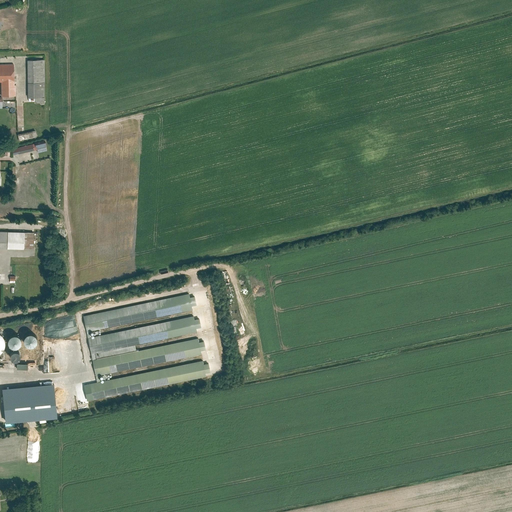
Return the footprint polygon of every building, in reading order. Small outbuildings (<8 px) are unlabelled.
[(44,60),(27,61),(28,98),(45,98),(44,60)] [(0,83),(1,83),(2,96),(15,96),(14,63),(0,64),(0,83)] [(45,142),(35,144),(37,150),(47,147),(45,142)] [(32,145),(12,150),(13,156),(34,151),(32,145)] [(33,233),(0,232),(0,248),(33,249),(33,233)] [(190,294),(83,315),(98,381),(90,383),(94,399),(207,376),(206,372),(211,371),(209,362),(204,363),(203,360),(106,379),(104,374),(202,353),(201,350),(206,349),(204,340),(199,341),(198,338),(137,350),(135,344),(198,331),(197,327),(201,327),(200,319),(195,320),(195,316),(95,336),(94,330),(193,309),(192,306),(197,305),(196,296),(191,297),(190,294)] [(31,349),(33,348),(35,347),(36,345),(37,343),(36,340),(36,338),(34,337),(32,336),(30,335),(28,335),(26,336),(24,338),(23,340),(23,342),(24,345),(25,347),(27,348),(29,349),(31,349)] [(18,349),(20,347),(20,345),(21,343),(20,341),(18,339),(17,338),(14,337),(12,337),(10,338),(9,340),(8,342),(7,344),(7,346),(8,348),(10,349),(12,350),(14,350),(16,350),(18,349)] [(10,396),(9,417),(27,418),(28,397),(10,396)]
